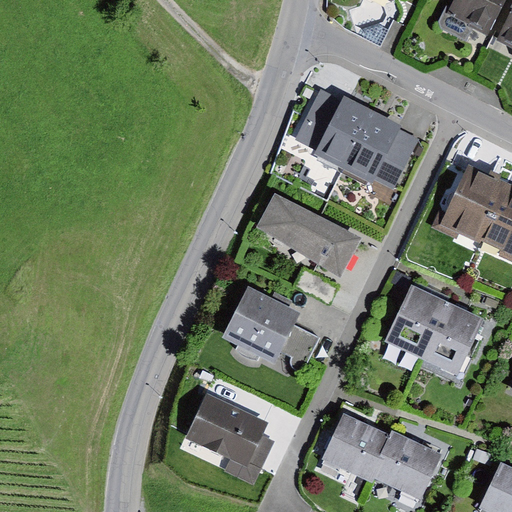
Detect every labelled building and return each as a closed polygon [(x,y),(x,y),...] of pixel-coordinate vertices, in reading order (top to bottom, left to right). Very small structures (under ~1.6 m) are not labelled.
[(504,0),(453,0),(448,12),(444,10),(439,21),(441,28),(465,40),(472,27),(487,34),(504,0)] [(511,8),(497,40),(511,46),(511,8)] [(316,149),(342,99),(321,89),(296,138),(316,149)] [(343,167),(372,109),(344,95),(342,99),(315,153),(343,167)] [(372,109),(343,167),(373,182),(399,129),(401,124),(372,109)] [(419,139),(399,129),(374,180),(394,189),(419,139)] [(481,240),(509,182),(500,178),(502,173),(491,168),(489,173),(468,163),(446,212),(440,209),(431,227),(457,239),(460,233),(480,243),(481,240)] [(511,183),(509,182),(481,240),(501,249),(498,255),(511,261),(511,183)] [(356,232),(267,187),(248,225),(337,269),(356,232)] [(418,356),(443,299),(406,283),(381,340),(418,356)] [(294,308),(238,284),(218,330),(234,337),(229,348),(297,377),(315,335),(287,323),(294,308)] [(456,372),(481,316),(443,299),(418,356),(456,372)] [(263,415),(197,389),(179,434),(224,452),(218,467),(253,481),(271,438),(256,432),(263,415)] [(365,475),(383,435),(336,414),(315,461),(362,481),(365,475)] [(383,435),(365,475),(417,498),(438,453),(385,429),(383,435)] [(511,511),(511,469),(495,462),(475,508),(484,511),(511,511)]
